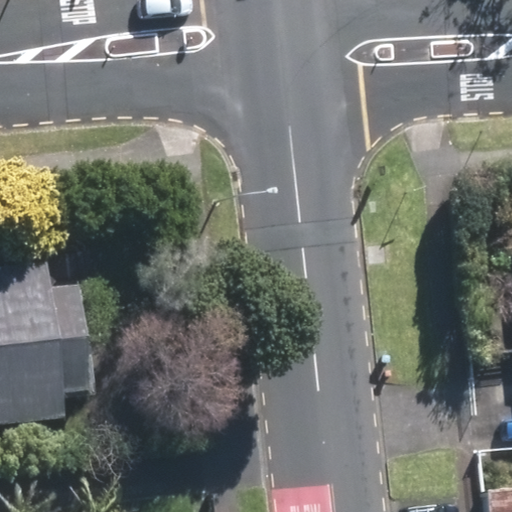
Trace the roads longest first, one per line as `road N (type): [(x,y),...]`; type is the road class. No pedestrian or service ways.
road 1 (secondary): [(278,40),(329,511)]
road 2 (residential): [(278,40),(0,63)]
road 3 (residential): [(278,40),(511,31)]
